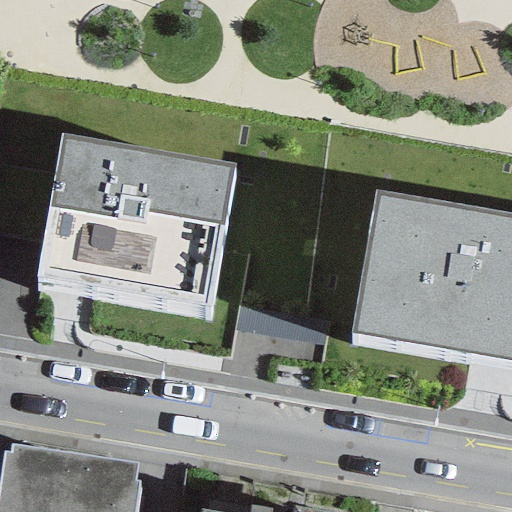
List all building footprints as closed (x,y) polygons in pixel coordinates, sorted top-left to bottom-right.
[(511,0),(204,0),(196,51),(511,104),(511,0)] [(234,181),(61,150),(36,291),(209,321),(234,181)] [(511,230),(378,207),(354,348),(511,374),(511,230)] [(135,457),(2,438),(0,452),(0,511),(134,511),(140,472),(133,471),(135,457)] [(360,511),(292,500),(289,511),(233,511),(201,507),(199,511),(360,511)]
